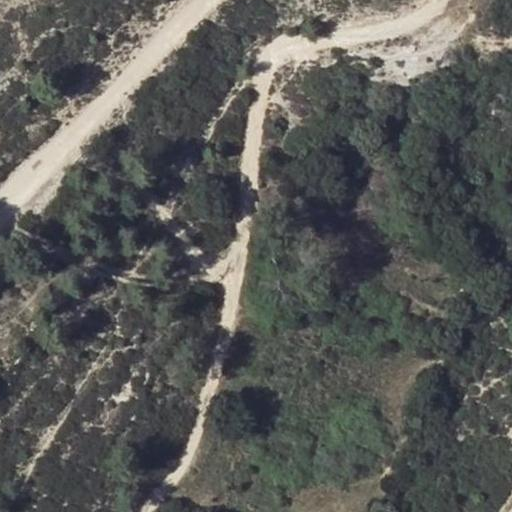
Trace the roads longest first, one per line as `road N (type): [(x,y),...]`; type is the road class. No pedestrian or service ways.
road 1 (track): [(433,0),(424,20),(360,22),(267,54),(229,294),(190,456),(149,511)]
road 2 (track): [(0,214),(221,0)]
